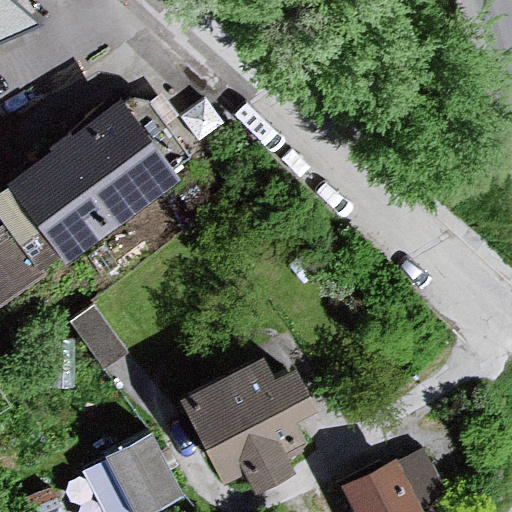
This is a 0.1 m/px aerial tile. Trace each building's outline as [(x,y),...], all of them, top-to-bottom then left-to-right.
[(12,0),(0,0),(0,40),(41,23),(12,0)] [(108,104),(0,184),(0,191),(53,265),(167,185),(108,104)] [(0,309),(37,286),(0,239),(0,309)] [(253,360),(166,402),(210,487),(225,487),(243,496),(287,481),(281,466),(297,460),(279,428),(302,414),(282,375),(262,382),(253,360)] [(148,511),(181,495),(146,430),(103,454),(133,511),(148,511)] [(385,468),(331,492),(340,511),(427,511),(441,506),(419,458),(385,468)]
